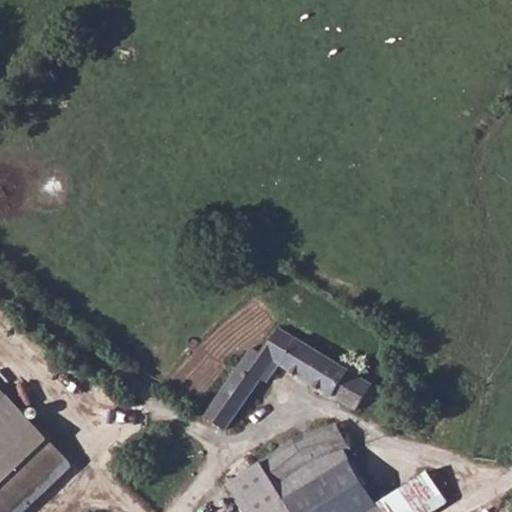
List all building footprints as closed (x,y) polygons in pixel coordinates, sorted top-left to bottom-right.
[(231,391),(204,423),(221,434),(271,371),(326,404),(353,422),(368,398),(371,393),(280,333),(256,360),(249,355),(225,386),(231,391)] [(0,511),(5,511),(65,451),(49,436),(0,386),(0,511)] [(225,386),(199,419),(204,423),(231,391),(225,386)] [(219,490),(231,511),(257,511),(275,499),(308,470),(340,460),(347,458),(336,436),(334,435),(331,435),(321,437),(291,447),(219,490)] [(308,470),(275,499),(282,511),(368,511),(340,460),(308,470)] [(432,511),(419,489),(376,511),(432,511)] [(282,511),(275,499),(257,511),(282,511)]
